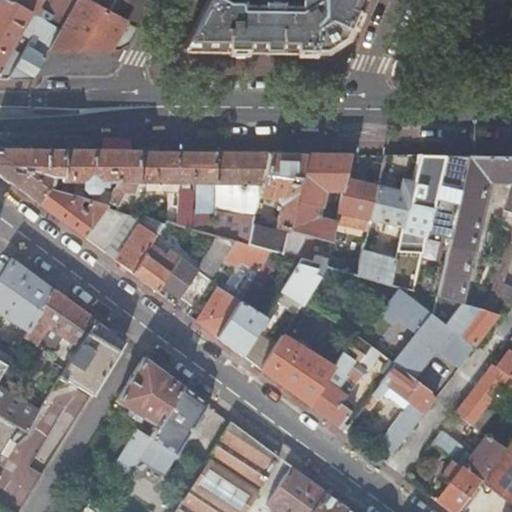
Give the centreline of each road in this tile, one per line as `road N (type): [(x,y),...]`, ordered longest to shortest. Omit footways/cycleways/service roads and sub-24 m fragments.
road 1 (tertiary): [(381,493),(148,319)]
road 2 (residential): [(148,319),(32,511)]
road 3 (residential): [(511,320),(381,493)]
road 4 (secondary): [(172,106),(354,109)]
road 5 (secondary): [(0,125),(172,106)]
road 6 (tertiary): [(148,319),(20,221)]
road 7 (secondary): [(354,109),(511,111)]
road 8 (secondary): [(120,101),(0,100)]
